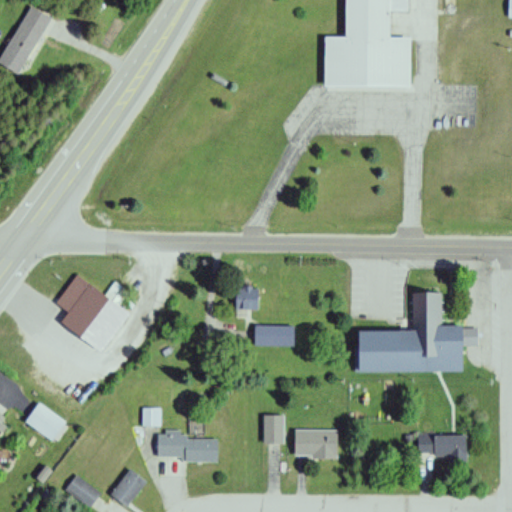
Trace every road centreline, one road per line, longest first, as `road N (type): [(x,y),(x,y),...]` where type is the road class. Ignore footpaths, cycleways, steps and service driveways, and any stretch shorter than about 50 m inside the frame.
road 1 (secondary): [(511,249),(17,244)]
road 2 (primary): [(0,266),(178,0)]
road 3 (residential): [(511,507),(194,511)]
